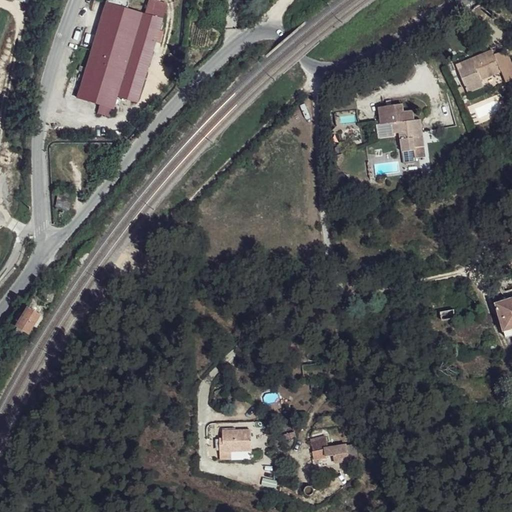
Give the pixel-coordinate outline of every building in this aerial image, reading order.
[(106,0),(107,3),(128,10),(128,0),(106,0)] [(162,20),(166,7),(149,2),(146,15),(162,20)] [(128,10),(107,3),(77,98),(100,105),(97,113),(111,117),(117,96),(142,14),(128,10)] [(146,15),(142,14),(117,96),(137,103),(162,20),(146,15)] [(490,47),(454,61),(466,89),(480,82),(478,76),(499,67),(493,51),(490,47)] [(511,67),(504,47),(493,51),(499,67),(503,78),(511,75),(511,67)] [(381,126),(393,124),(414,122),(412,112),(403,113),(402,105),(378,108),(381,126)] [(414,122),(393,124),(394,135),(400,135),(402,153),(414,152),(414,149),(424,149),(421,121),(414,122)] [(90,254),(82,248),(75,260),(84,265),(90,254)] [(114,276),(109,273),(104,281),(107,284),(114,276)] [(502,290),(499,291),(500,293),(501,295),(502,296),(504,297),(506,297),(502,299),(503,303),(511,299),(511,286),(511,287),(511,289),(511,291),(509,292),(507,293),(504,293),(502,290)] [(104,292),(98,287),(82,311),(88,316),(104,292)] [(511,299),(503,303),(496,304),(506,336),(511,335),(511,299)] [(478,306),(440,312),(441,321),(479,315),(478,306)] [(40,316),(28,309),(24,316),(17,327),(29,334),(40,316)] [(24,316),(20,314),(14,325),(17,327),(24,316)] [(250,432),(223,433),(223,445),(220,445),(221,461),(251,459),(250,432)] [(320,440),(311,441),(313,453),(321,451),(320,440)] [(354,448),(327,451),(328,459),(332,459),(333,465),(357,463),(354,448)] [(321,451),(313,453),(313,457),(318,460),(328,459),(327,451),(321,451)] [(311,495),(312,494),(313,492),(312,491),(311,489),(310,489),(308,488),(307,489),(305,489),(304,491),(304,492),(304,494),(305,495),(307,496),(308,497),(310,496),(311,495)]
